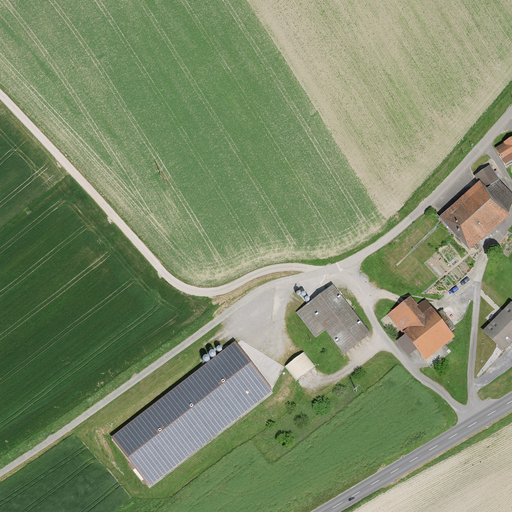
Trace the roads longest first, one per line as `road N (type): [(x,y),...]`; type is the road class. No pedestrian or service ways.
road 1 (residential): [(511,110),(437,194),(337,269),(417,377),(438,387),(472,426)]
road 2 (track): [(0,93),(173,282),(218,290),(279,267),(337,269)]
road 3 (track): [(0,470),(269,284),(337,269)]
road 4 (secondary): [(330,511),(472,426)]
